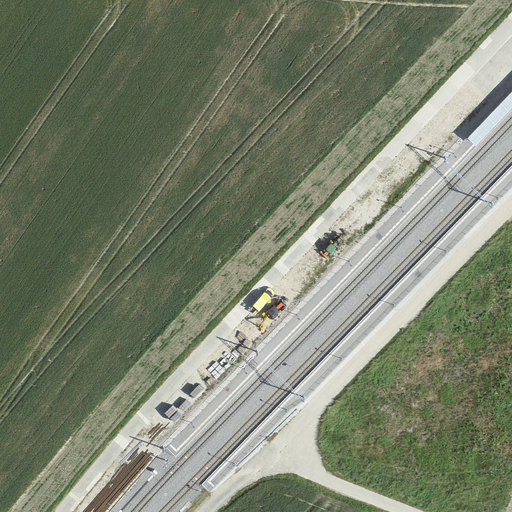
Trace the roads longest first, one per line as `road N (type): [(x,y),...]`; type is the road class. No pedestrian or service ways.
road 1 (track): [(511,22),(63,511)]
road 2 (track): [(511,202),(209,511)]
road 3 (unclassified): [(263,456),(407,511)]
